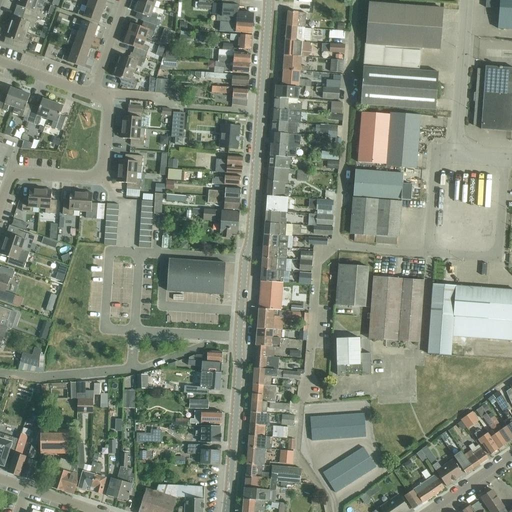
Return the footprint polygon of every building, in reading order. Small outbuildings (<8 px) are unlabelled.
[(25,9),(23,14),(37,19),(40,9),(36,7),(38,1),(34,0),(18,0),(16,5),(25,9)] [(87,0),(89,1),(87,7),(102,12),(106,2),(100,0),(87,0)] [(511,29),(511,0),(486,0),(486,8),(500,9),(498,29),(511,29)] [(140,20),(143,21),(156,26),(158,27),(160,21),(157,19),(158,15),(152,13),(154,7),(138,2),(135,12),(142,15),(140,20)] [(222,4),(216,3),(215,15),(217,15),(217,21),(221,21),(253,24),(254,14),(237,13),(237,17),(227,16),(227,10),(237,11),(237,5),(222,4)] [(366,49),(421,54),(421,47),(440,48),(443,9),(369,4),(366,49)] [(102,12),(87,7),(85,12),(79,10),(77,15),(83,17),(99,22),(102,12)] [(288,12),(286,27),(305,28),(306,14),(298,13),(288,12)] [(12,17),(9,27),(27,33),(29,27),(33,29),(37,19),(23,14),(22,20),(12,17)] [(72,23),(80,25),(78,31),(94,37),(97,26),(82,21),(74,18),(72,23)] [(131,24),(127,34),(146,40),(147,35),(153,37),(156,26),(143,21),(141,27),(131,24)] [(253,24),(221,21),(221,27),(233,28),(233,26),(236,26),(235,32),(252,34),(253,24)] [(27,33),(9,27),(5,38),(14,41),(12,46),(26,51),(29,41),(25,39),(27,33)] [(43,27),(40,37),(45,39),(49,29),(43,27)] [(286,27),(285,41),(303,43),(304,40),(311,40),(312,29),(305,29),(305,28),(286,27)] [(70,35),(69,40),(90,47),(94,37),(78,31),(76,37),(70,35)] [(134,48),(132,53),(146,58),(149,47),(144,45),(146,40),(127,34),(124,44),(134,48)] [(231,34),(230,40),(238,41),(238,49),(251,50),(252,36),(231,34)] [(180,35),(180,42),(193,43),(193,36),(180,35)] [(40,38),(37,46),(42,48),(45,40),(40,38)] [(73,46),(71,52),(87,57),(90,47),(69,40),(67,44),(73,46)] [(285,41),(284,56),(301,58),(301,57),(306,57),(309,53),(310,47),(307,43),(303,43),(285,41)] [(44,57),(50,60),(55,46),(49,44),(44,57)] [(329,52),(344,53),(344,46),(330,45),(329,52)] [(166,47),(166,57),(180,58),(180,48),(166,47)] [(421,54),(366,49),(365,67),(363,67),(361,105),(436,111),(439,72),(420,71),(421,54)] [(235,51),(219,50),(218,62),(250,64),(251,54),(234,53),(235,51)] [(87,57),(71,52),(69,58),(63,56),(62,60),(68,62),(83,68),(87,57)] [(120,56),(116,66),(134,72),(137,66),(141,68),(142,63),(144,64),(146,58),(132,53),(131,53),(129,59),(120,56)] [(284,56),(283,71),(300,72),(305,72),(306,66),(300,65),(301,58),(284,56)] [(165,71),(165,67),(176,67),(176,60),(162,59),(159,71),(165,71)] [(330,72),(342,73),(343,61),(331,60),(330,72)] [(250,64),(218,62),(216,62),(215,67),(224,68),(224,72),(249,74),(250,64)] [(134,72),(116,66),(113,76),(122,79),(120,85),(135,90),(137,85),(135,84),(136,79),(132,78),(134,72)] [(473,126),(481,126),(480,129),(510,132),(511,112),(511,68),(485,66),(485,69),(477,69),(473,126)] [(300,72),(283,71),(282,85),(300,86),(311,87),(312,81),(299,80),(300,72)] [(195,73),(195,76),(198,79),(205,79),(205,78),(233,80),(232,86),(248,87),(249,76),(201,72),(201,73),(195,73)] [(150,77),(148,92),(155,93),(155,85),(156,82),(156,79),(150,77)] [(156,79),(156,82),(155,85),(155,93),(167,94),(168,80),(156,79)] [(247,100),(248,89),(212,86),(212,93),(229,94),(231,91),(233,91),(232,104),(247,107),(247,100)] [(275,86),(274,98),(290,99),(298,100),(299,88),(275,86)] [(323,87),(323,98),(339,99),(340,89),(323,87)] [(9,106),(14,107),(20,91),(10,88),(7,97),(2,95),(0,99),(0,109),(7,112),(9,106)] [(12,113),(28,119),(32,106),(27,104),(30,94),(20,91),(14,107),(12,113)] [(274,98),(274,110),(289,111),(301,112),(302,105),(289,104),(290,99),(274,98)] [(41,117),(47,119),(53,103),(42,99),(39,108),(32,106),(28,119),(27,122),(38,126),(41,117)] [(123,116),(122,127),(141,129),(141,128),(142,107),(143,101),(131,101),(130,106),(129,106),(128,112),(134,112),(134,117),(123,116)] [(332,102),(330,114),(341,115),(343,103),(332,102)] [(53,103),(47,119),(53,121),(51,127),(61,131),(66,117),(60,115),(64,106),(53,103)] [(274,110),(273,121),(298,123),(300,123),(301,111),(301,112),(289,111),(274,110)] [(362,113),(358,162),(386,165),(386,166),(405,168),(416,169),(418,142),(420,115),(390,113),(390,115),(362,113)] [(272,133),(288,134),(297,135),(298,123),(273,121),(272,133)] [(173,122),(171,137),(183,138),(185,123),(173,122)] [(220,148),(238,149),(238,142),(239,142),(240,136),(239,136),(239,126),(221,125),(220,148)] [(122,127),(121,138),(131,139),(130,145),(144,146),(145,136),(145,130),(145,129),(141,128),(141,129),(122,127)] [(272,133),(270,156),(290,158),(296,158),(297,148),(300,147),(301,136),(288,135),(288,134),(272,133)] [(160,136),(160,145),(168,146),(168,137),(160,136)] [(0,154),(5,156),(8,146),(2,144),(3,138),(0,137),(0,154)] [(55,137),(52,143),(58,145),(58,146),(61,140),(60,139),(55,137)] [(119,160),(118,171),(137,173),(142,173),(142,167),(143,156),(130,155),(129,161),(119,160)] [(216,172),(242,174),(243,157),(228,156),(228,161),(217,160),(216,172)] [(270,156),(269,168),(289,169),(290,158),(270,156)] [(328,161),(327,169),(339,170),(339,162),(329,161),(328,161)] [(269,168),(267,197),(288,198),(289,190),(284,189),(284,183),(287,183),(288,174),(294,174),(295,170),(289,169),(269,168)] [(167,181),(180,182),(181,171),(168,170),(167,181)] [(137,173),(118,171),(117,182),(127,183),(127,189),(140,190),(141,180),(136,179),(137,173)] [(353,197),(411,201),(412,185),(402,184),(403,174),(355,171),(353,197)] [(212,184),(240,186),(241,176),(225,175),(225,180),(223,180),(223,178),(215,178),(215,180),(212,179),(212,184)] [(209,191),(208,197),(240,199),(241,188),(226,187),(225,195),(223,195),(223,192),(209,191)] [(33,208),(39,208),(41,189),(30,189),(29,199),(23,198),(22,212),(32,212),(33,208)] [(41,189),(39,208),(45,209),(45,213),(56,214),(57,201),(51,200),(52,190),(41,189)] [(74,211),(80,211),(81,192),(70,192),(69,202),(63,201),(62,215),(73,215),(74,211)] [(81,192),(80,211),(86,212),(86,218),(96,219),(99,221),(103,222),(104,204),(98,204),(92,203),(93,193),(81,192)] [(165,203),(166,194),(155,194),(154,214),(162,214),(163,203),(165,203)] [(188,195),(187,204),(205,205),(206,197),(188,195)] [(240,199),(208,197),(208,203),(222,204),(222,201),(225,202),(224,209),(239,210),(240,199)] [(266,212),(285,213),(287,213),(288,198),(267,197),(266,212)] [(398,238),(401,202),(353,199),(350,235),(354,235),(354,243),(396,246),(397,238),(398,238)] [(316,212),(332,213),(333,203),(317,202),(316,212)] [(237,234),(239,212),(205,209),(204,220),(214,220),(222,221),(221,233),(223,233),(222,237),(230,238),(230,233),(237,234)] [(265,224),(286,225),(286,221),(284,221),(285,213),(266,212),(265,224)] [(316,224),(332,226),(333,218),(317,217),(316,224)] [(265,224),(264,235),(291,237),(292,225),(286,225),(265,224)] [(313,234),(332,235),(332,228),(314,226),(313,234)] [(7,233),(3,244),(21,250),(23,244),(28,245),(31,235),(19,231),(17,236),(7,233)] [(293,237),(291,237),(264,235),(263,247),(287,248),(293,249),(293,237)] [(3,244),(0,253),(0,254),(9,257),(8,263),(24,269),(30,253),(21,250),(3,244)] [(286,260),(287,248),(263,247),(262,258),(286,260)] [(301,252),(300,261),(312,261),(313,253),(301,252)] [(262,258),(261,270),(286,272),(286,260),(262,258)] [(225,263),(169,259),(167,291),(223,295),(225,263)] [(312,261),(300,261),(300,271),(312,272),(312,261)] [(64,275),(69,264),(63,262),(59,273),(64,275)] [(336,306),(365,308),(368,268),(339,266),(336,306)] [(0,300),(12,305),(16,295),(5,292),(9,279),(12,280),(15,272),(1,267),(0,270),(0,300)] [(291,278),(291,272),(261,270),(260,281),(283,283),(287,283),(288,278),(291,278)] [(299,284),(311,284),(312,274),(300,273),(299,284)] [(369,339),(418,343),(423,281),(373,277),(369,339)] [(260,281),(258,309),(281,311),(283,283),(260,281)] [(471,345),(471,338),(511,341),(511,336),(511,290),(433,285),(427,355),(450,356),(451,346),(466,347),(466,344),(471,345)] [(0,325),(7,328),(7,327),(9,322),(8,321),(11,311),(0,306),(0,325)] [(258,309),(257,329),(271,330),(281,331),(281,330),(282,330),(283,317),(286,317),(286,318),(301,320),(300,332),(307,332),(309,314),(301,313),(301,312),(281,311),(258,309)] [(257,329),(256,338),(280,340),(280,339),(281,339),(281,331),(271,330),(257,329)] [(256,338),(255,357),(274,359),(274,358),(275,347),(280,348),(281,339),(280,339),(280,340),(256,338)] [(337,340),(337,375),(371,375),(371,354),(360,354),(360,339),(337,340)] [(23,353),(21,361),(20,362),(39,368),(40,357),(42,349),(35,347),(33,355),(23,353)] [(189,358),(189,361),(222,363),(223,352),(213,352),(208,353),(208,357),(196,355),(196,357),(194,356),(189,358)] [(255,357),(254,369),(278,371),(278,363),(279,359),(274,358),(274,359),(255,357)] [(188,360),(188,366),(202,367),(201,372),(202,372),(206,373),(221,374),(221,373),(222,363),(189,361),(189,360),(188,360)] [(254,369),(253,384),(271,386),(271,377),(277,377),(283,377),(283,378),(300,379),(301,372),(297,372),(284,371),(278,371),(254,369)] [(221,374),(206,373),(202,372),(201,388),(185,387),(184,394),(209,396),(209,390),(220,391),(221,374)] [(104,392),(104,379),(96,379),(96,392),(104,392)] [(93,399),(94,399),(94,392),(86,392),(86,382),(77,382),(77,399),(78,399),(78,414),(93,414),(93,399)] [(253,384),(252,401),(267,403),(270,403),(275,403),(276,386),(271,386),(253,384)] [(506,426),(511,434),(511,417),(508,411),(508,408),(505,401),(501,396),(495,400),(508,419),(504,421),(507,426),(506,426)] [(252,401),(251,413),(266,414),(267,403),(252,401)] [(511,439),(511,434),(506,426),(502,429),(491,413),(493,412),(487,403),(481,407),(506,444),(511,439)] [(506,444),(481,407),(476,411),(482,419),(483,418),(495,434),(490,437),(498,449),(506,444)] [(190,425),(222,425),(222,412),(195,412),(195,420),(190,420),(190,425)] [(251,413),(250,424),(265,426),(270,426),(270,414),(266,414),(251,413)] [(281,425),(293,426),(294,416),(282,415),(281,425)] [(468,415),(461,420),(466,427),(473,422),(468,415)] [(250,424),(249,436),(264,437),(265,426),(250,424)] [(40,431),(41,454),(70,454),(69,425),(58,425),(58,430),(40,431)] [(201,426),(201,443),(220,443),(220,442),(221,442),(221,434),(220,434),(220,426),(201,426)] [(273,426),(273,437),(287,438),(288,427),(273,426)] [(480,430),(474,434),(481,445),(482,444),(490,455),(498,449),(490,437),(487,433),(483,436),(480,430)] [(0,465),(3,466),(4,467),(5,466),(4,466),(10,449),(16,451),(19,440),(0,433),(0,465)] [(28,436),(21,434),(19,440),(16,451),(8,473),(19,477),(26,457),(22,456),(28,436)] [(137,434),(137,442),(145,442),(145,434),(137,434)] [(161,434),(153,434),(153,442),(161,442),(161,434)] [(249,436),(248,448),(265,449),(271,450),(272,445),(269,445),(270,438),(264,437),(249,436)] [(31,459),(36,444),(32,443),(21,477),(32,481),(38,463),(30,460),(30,458),(31,459)] [(471,451),(464,456),(472,469),(487,458),(478,446),(475,448),(472,444),(468,447),(471,451)] [(209,465),(220,466),(221,451),(210,451),(210,446),(188,445),(188,455),(202,456),(202,465),(209,465)] [(426,456),(431,452),(427,446),(421,450),(426,456)] [(248,448),(247,465),(263,466),(264,466),(265,449),(248,448)] [(363,448),(358,451),(365,461),(370,457),(363,448)] [(280,464),(292,465),(293,452),(281,451),(280,464)] [(358,451),(353,454),(359,464),(365,461),(358,451)] [(461,452),(454,457),(465,474),(472,469),(464,456),(463,456),(461,452)] [(78,454),(78,463),(78,476),(82,477),(79,488),(87,490),(87,489),(91,491),(98,464),(93,462),(92,467),(85,465),(84,465),(83,453),(78,454)] [(353,454),(348,457),(354,467),(359,464),(353,454)] [(121,467),(126,469),(117,499),(121,500),(121,502),(126,503),(128,502),(133,485),(132,484),(133,479),(133,478),(131,477),(133,470),(127,469),(127,455),(121,455),(121,467)] [(348,457),(343,460),(349,470),(354,467),(348,457)] [(370,457),(365,461),(371,470),(376,467),(370,457)] [(51,487),(64,491),(74,495),(78,482),(78,465),(61,459),(51,487)] [(343,460),(338,464),(344,473),(349,470),(343,460)] [(437,462),(432,466),(436,472),(446,487),(453,482),(452,482),(463,474),(453,460),(442,468),(437,462)] [(365,461),(359,464),(366,474),(371,470),(365,461)] [(98,464),(91,491),(94,492),(94,493),(102,495),(107,478),(100,477),(103,465),(98,464)] [(338,464),(333,467),(339,477),(344,473),(338,464)] [(359,464),(354,467),(361,477),(366,474),(359,464)] [(247,465),(246,476),(262,478),(263,478),(264,474),(262,474),(263,466),(247,465)] [(244,500),(265,502),(274,503),(276,481),(300,483),(302,469),(272,466),(271,481),(270,481),(269,490),(261,489),(245,488),(244,500)] [(114,499),(117,499),(126,469),(121,467),(117,480),(112,479),(107,496),(108,496),(108,498),(113,499),(114,499)] [(333,467),(328,470),(334,480),(339,477),(333,467)] [(354,467),(349,470),(356,480),(361,477),(354,467)] [(328,470),(323,473),(329,483),(334,480),(328,470)] [(349,470),(344,473),(350,483),(356,480),(349,470)] [(344,473),(339,477),(345,487),(350,483),(344,473)] [(414,489),(423,503),(444,488),(435,475),(414,489)] [(246,476),(245,488),(261,489),(261,483),(263,483),(263,478),(262,478),(246,476)] [(339,477),(334,480),(340,490),(345,487),(339,477)] [(334,480),(329,483),(335,493),(340,490),(334,480)] [(138,511),(203,511),(205,488),(159,486),(156,492),(146,489),(138,511)] [(404,496),(413,509),(422,503),(413,490),(404,496)] [(511,511),(511,510),(509,511),(507,511),(493,490),(481,498),(490,511),(497,511),(498,511),(511,511)] [(406,511),(409,510),(398,495),(381,507),(383,511),(406,511)] [(264,511),(265,502),(244,500),(242,511),(264,511)] [(470,506),(460,511),(484,511),(484,510),(479,502),(471,507),(470,506)]
